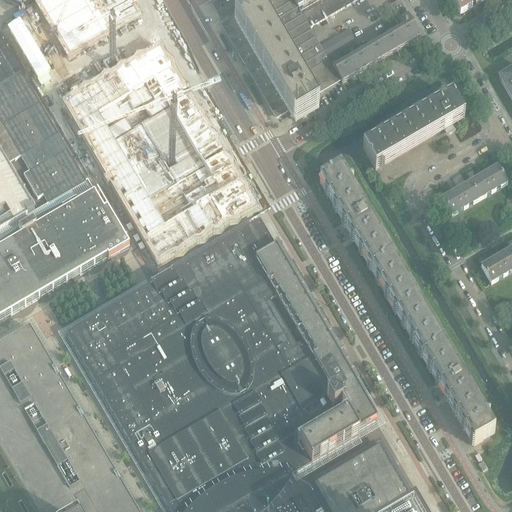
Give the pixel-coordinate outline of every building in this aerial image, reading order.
[(6,0),(7,0),(8,1),(14,4),(22,7),(22,10),(23,10),(38,1),(39,0),(6,0)] [(39,0),(38,1),(40,4),(39,4),(69,56),(137,16),(127,0),(39,0)] [(310,99),(340,82),(333,71),(332,69),(326,59),(323,53),(320,48),(309,30),(290,0),(272,0),(257,9),(234,22),(224,28),(277,118),(287,113),(295,127),(319,113),(310,99)] [(290,0),(309,30),(359,0),(290,0)] [(451,0),(460,15),(472,8),(476,6),(486,0),(451,0)] [(399,23),(408,18),(409,17),(400,2),(390,8),(399,23)] [(332,69),(333,71),(340,82),(342,85),(420,39),(412,26),(408,18),(399,23),(402,28),(332,69)] [(0,323),(108,260),(108,261),(129,249),(129,247),(104,213),(106,209),(104,207),(102,206),(100,206),(94,197),(92,196),(89,188),(87,184),(0,39),(0,323)] [(159,53),(67,107),(67,108),(158,264),(251,210),(159,53)] [(511,101),(511,70),(499,79),(511,101)] [(456,104),(452,98),(451,98),(370,146),(364,150),(363,149),(363,150),(375,171),(381,168),(381,169),(381,170),(382,171),(383,171),(384,171),(384,170),(385,170),(385,169),(385,168),(384,168),(384,167),(383,167),(446,130),(449,135),(451,134),(454,130),(452,127),(465,119),(456,104)] [(497,168),(486,175),(469,185),(480,202),(507,185),(497,168)] [(473,447),(495,435),(494,435),(408,290),(340,173),(341,173),(341,172),(319,185),(320,186),(320,185),(342,223),(354,243),(436,383),(448,402),(473,446),(473,447)] [(469,185),(454,194),(442,201),(452,218),(480,202),(469,185)] [(171,293),(164,296),(162,297),(159,298),(156,297),(154,297),(151,296),(149,294),(147,292),(146,290),(66,337),(104,402),(168,511),(199,511),(201,511),(209,504),(217,498),(227,493),(236,489),(246,486),(256,483),(261,482),(263,478),(268,472),(266,469),(268,468),(269,468),(269,469),(270,469),(271,470),(272,470),(273,470),(274,470),(275,469),(276,469),(276,468),(277,467),(277,466),(277,465),(277,464),(277,463),(279,461),(287,469),(296,477),(312,467),(359,439),(357,436),(377,424),(355,386),(358,384),(339,352),(277,246),(274,248),(265,233),(262,235),(260,234),(258,234),(257,232),(256,231),(254,230),(252,230),(250,230),(249,229),(176,273),(177,274),(179,276),(179,277),(180,281),(179,285),(178,288),(171,293)] [(511,256),(509,252),(493,262),(481,268),(491,286),(511,273),(511,256)] [(136,511),(30,330),(0,347),(0,506),(2,509),(4,508),(6,511),(136,511)] [(415,511),(379,449),(313,488),(321,501),(325,507),(321,509),(316,511),(415,511)] [(478,466),(481,471),(483,473),(488,470),(483,463),(478,466)] [(295,482),(291,474),(279,475),(268,476),(254,478),(236,484),(225,489),(216,494),(203,502),(192,511),(190,511),(270,511),(277,505),(284,493),(287,490),(295,482)]
